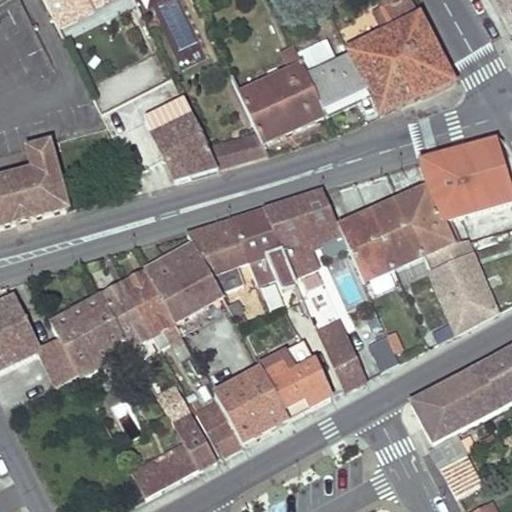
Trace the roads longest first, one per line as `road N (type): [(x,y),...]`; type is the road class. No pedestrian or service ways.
road 1 (secondary): [(0,262),(503,112)]
road 2 (tertiary): [(176,511),(372,404)]
road 3 (tertiary): [(372,404),(511,328)]
road 4 (unknown): [(66,47),(77,93),(0,129)]
road 5 (tertiary): [(442,0),(503,112)]
road 6 (residential): [(427,511),(372,404)]
